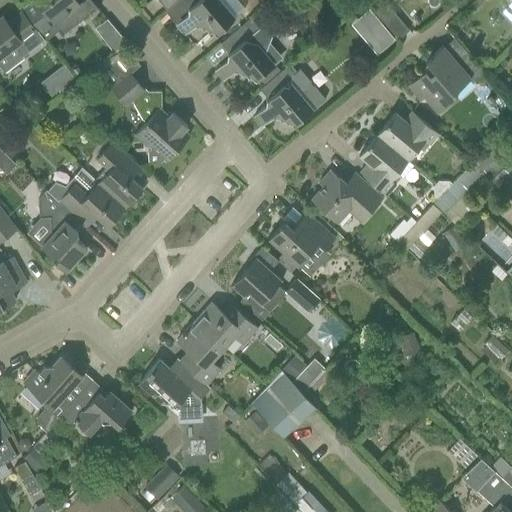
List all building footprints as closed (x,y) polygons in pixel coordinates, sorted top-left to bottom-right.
[(33,0),(23,8),(35,24),(46,39),(59,29),(63,34),(80,21),(96,9),(97,10),(98,9),(90,0),(83,0),(78,4),(75,0),(33,0)] [(156,0),(166,10),(178,0),(156,0)] [(182,0),(189,8),(188,9),(187,15),(176,25),(184,35),(195,25),(216,34),(231,21),(235,18),(219,0),(182,0)] [(374,12),(385,24),(396,15),(384,2),(374,12)] [(368,8),(356,18),(382,48),(393,39),(368,8)] [(0,68),(4,74),(24,59),(22,57),(44,40),(34,27),(22,11),(7,22),(3,16),(0,17),(0,68)] [(255,80),(270,67),(273,64),(264,54),(272,32),(260,27),(259,28),(250,19),(246,22),(235,31),(220,44),(228,53),(227,54),(226,61),(214,70),(223,80),(234,71),(255,80)] [(337,33),(351,41),(358,28),(343,20),(337,33)] [(124,46),(117,38),(107,46),(113,54),(124,46)] [(484,73),(480,68),(466,53),(456,62),(442,46),(425,61),(431,69),(426,73),(425,71),(408,86),(419,100),(423,97),(437,113),(457,97),(453,93),(469,79),(473,83),(484,73)] [(491,64),(491,59),(479,59),(480,67),(487,69),(491,64)] [(286,66),(274,77),(259,90),(267,99),(266,100),(265,106),(253,116),(262,126),(273,117),(293,126),(325,99),(300,69),(297,72),(290,64),(287,67),(286,66)] [(63,65),(41,82),(51,95),(59,90),(61,93),(76,82),(63,65)] [(146,92),(143,89),(129,72),(110,88),(125,105),(131,100),(133,104),(143,119),(146,122),(134,135),(148,147),(149,146),(151,149),(148,152),(149,164),(159,163),(162,160),(165,162),(189,135),(183,130),(187,126),(172,113),(168,117),(159,109),(161,107),(161,91),(147,91),(146,92)] [(395,113),(376,134),(407,160),(417,148),(422,152),(438,134),(411,111),(411,112),(417,117),(410,126),(395,113)] [(359,173),(375,186),(385,196),(400,178),(395,174),(407,160),(376,134),(358,156),(367,163),(359,173)] [(471,202),(511,158),(511,150),(498,136),(452,184),(445,191),(438,198),(432,204),(451,221),(469,201),(471,202)] [(107,146),(96,159),(105,167),(102,171),(105,174),(97,182),(125,207),(142,187),(131,177),(140,167),(111,141),(107,146)] [(0,169),(5,175),(16,164),(0,147),(0,169)] [(504,168),(492,181),(511,200),(511,165),(507,171),(504,168)] [(91,211),(96,216),(107,226),(116,216),(118,217),(123,212),(122,210),(125,207),(97,182),(81,168),(65,186),(55,182),(47,192),(57,201),(80,221),(86,227),(87,226),(82,221),(91,211)] [(382,198),(368,186),(353,173),(352,174),(355,177),(348,186),(330,170),(318,183),(322,187),(311,199),(336,222),(347,210),(361,222),(382,198)] [(445,191),(452,184),(449,182),(439,181),(436,184),(445,191)] [(434,196),(438,198),(445,191),(436,184),(433,188),(434,196)] [(53,258),(51,260),(65,273),(79,257),(77,254),(84,246),(73,237),(77,232),(73,228),(80,221),(57,201),(47,192),(46,191),(38,200),(39,218),(48,218),(51,233),(52,234),(40,246),(53,258)] [(416,222),(398,242),(407,250),(408,248),(425,264),(433,254),(417,239),(435,218),(448,230),(443,232),(454,251),(465,244),(454,227),(455,225),(451,221),(432,204),(416,222)] [(0,241),(17,228),(0,205),(0,241)] [(284,221),(268,239),(283,252),(276,260),(290,273),(297,265),(317,243),(324,250),(335,238),(321,225),(306,212),(291,228),(284,221)] [(389,234),(398,242),(416,222),(410,217),(406,222),(403,219),(389,234)] [(250,264),(230,286),(243,297),(239,301),(257,317),(265,308),(260,304),(281,280),(268,268),(253,255),(247,262),(250,264)] [(0,313),(5,311),(2,307),(15,300),(10,291),(26,282),(16,265),(12,257),(0,263),(0,313)] [(307,312),(319,299),(296,278),(284,291),(307,312)] [(230,303),(229,304),(222,312),(211,302),(194,320),(224,347),(234,336),(243,344),(257,328),(230,303)] [(183,364),(206,384),(207,384),(220,369),(211,361),(224,347),(194,320),(176,341),(192,355),(184,364),(183,364)] [(419,351),(413,333),(398,337),(404,356),(419,351)] [(269,334),(264,339),(277,351),(282,345),(269,334)] [(493,335),(484,344),(500,359),(509,351),(493,335)] [(294,355),(280,371),(291,382),(306,367),(294,355)] [(33,391),(48,404),(39,415),(37,424),(46,432),(60,416),(78,396),(70,389),(78,379),(78,368),(73,363),(71,366),(60,356),(51,365),(43,366),(29,381),(36,387),(33,391)] [(159,359),(138,382),(153,396),(162,403),(172,402),(176,406),(176,422),(199,421),(198,400),(210,387),(207,384),(206,384),(183,364),(175,374),(168,367),(159,359)] [(306,367),(291,382),(302,394),(324,369),(313,359),(306,367)] [(282,437),(315,407),(303,394),(302,394),(291,382),(280,371),(251,403),(282,437)] [(78,396),(60,416),(71,425),(74,421),(89,434),(99,422),(102,424),(110,424),(112,421),(118,426),(131,411),(109,391),(103,397),(98,392),(87,404),(78,396)] [(254,410),(243,420),(255,434),(267,424),(254,410)] [(0,439),(0,466),(17,457),(5,436),(0,439)] [(20,439),(17,445),(20,451),(27,451),(30,445),(27,439),(20,439)] [(33,449),(24,459),(25,461),(25,462),(36,472),(46,460),(33,449)] [(267,457),(259,465),(277,484),(284,477),(287,474),(278,465),(279,464),(274,458),(273,459),(269,455),(267,457)] [(488,511),(510,511),(504,505),(511,496),(511,487),(490,468),(478,457),(460,477),(475,492),(476,491),(493,507),(488,511)] [(511,487),(511,467),(500,457),(490,468),(511,487)] [(29,495),(40,489),(25,462),(25,461),(14,467),(29,495)] [(155,498),(157,500),(180,477),(167,464),(144,487),(147,490),(141,495),(150,503),(155,498)] [(208,511),(209,511),(183,485),(166,501),(172,508),(176,504),(183,511),(208,511)] [(327,511),(308,491),(296,503),(304,511),(327,511)] [(261,511),(276,511),(289,500),(280,492),(261,511)] [(449,511),(438,499),(424,511),(449,511)] [(53,511),(47,500),(32,508),(33,511),(53,511)]
